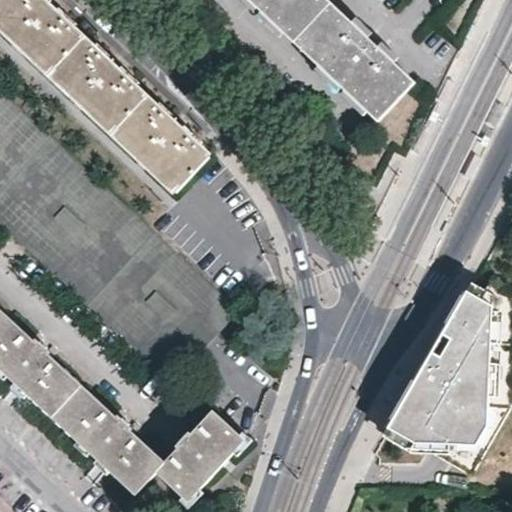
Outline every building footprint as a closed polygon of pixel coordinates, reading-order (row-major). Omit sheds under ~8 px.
[(0,18),(179,188),(211,155),(184,130),(187,127),(180,121),(176,117),(173,120),(121,70),(122,67),(119,64),(114,59),(111,62),(57,11),(60,9),(55,4),(52,0),(48,3),(44,0),(2,0),(0,3),(0,18)] [(416,81),(328,0),(248,0),(379,122),(416,81)] [(445,104),(456,81),(450,79),(439,99),(445,104)] [(237,309),(0,83),(0,214),(171,378),(237,309)] [(497,127),(507,107),(501,103),(490,125),(497,127)] [(431,130),(444,106),(436,104),(434,107),(425,126),(431,130)] [(484,154),(495,132),(489,128),(476,152),(484,154)] [(420,155),(431,132),(423,131),(414,151),(420,155)] [(472,179),(482,159),(476,154),(465,177),(472,179)] [(511,300),(504,300),(503,325),(504,325),(511,325),(511,300)] [(0,364),(21,384),(105,464),(136,493),(157,470),(189,500),(246,440),(215,410),(195,431),(192,428),(180,440),(183,442),(165,460),(130,427),(132,424),(121,414),(119,416),(51,352),(52,349),(40,338),(37,340),(0,304),(0,364)] [(454,317),(438,343),(424,368),(387,431),(379,446),(413,465),(451,400),(461,400),(468,384),(484,385),(482,441),(511,441),(511,344),(482,344),(479,344),(480,318),(480,317),(479,316),(475,312),(466,306),(461,304),(454,317)]
